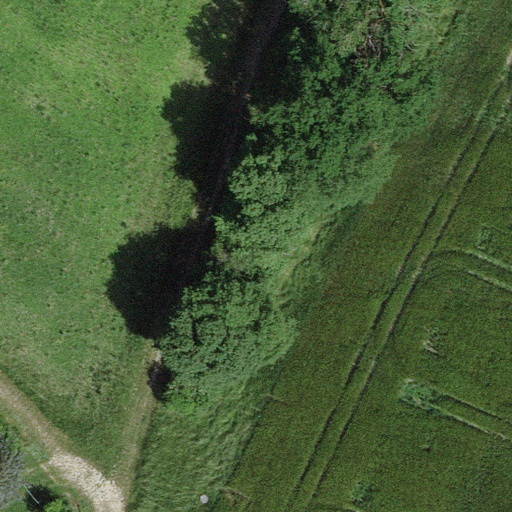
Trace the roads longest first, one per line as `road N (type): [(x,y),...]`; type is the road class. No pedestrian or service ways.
road 1 (track): [(295,0),(120,511)]
road 2 (track): [(111,511),(0,396)]
